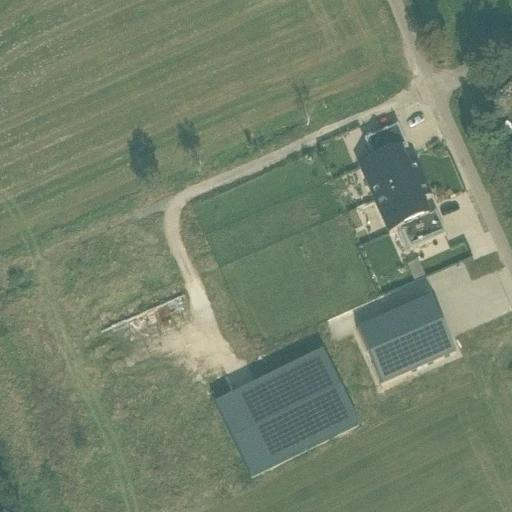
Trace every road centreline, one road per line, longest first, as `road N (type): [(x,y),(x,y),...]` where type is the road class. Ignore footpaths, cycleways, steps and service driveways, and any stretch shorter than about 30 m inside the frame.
road 1 (track): [(0,271),(434,87)]
road 2 (unclassified): [(434,87),(511,266)]
